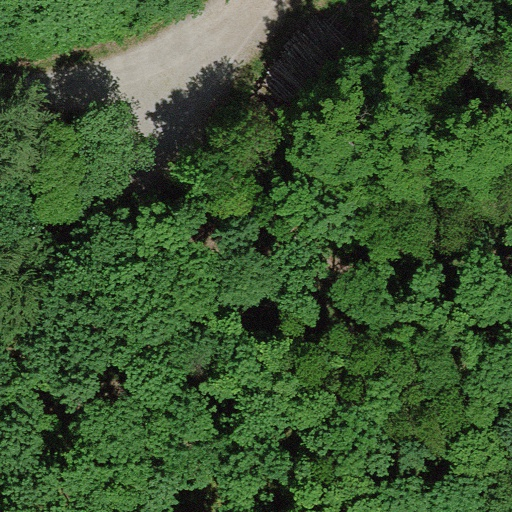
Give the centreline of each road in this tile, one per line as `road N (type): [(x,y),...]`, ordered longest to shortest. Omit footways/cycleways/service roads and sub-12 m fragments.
road 1 (track): [(0,307),(126,186),(154,139),(163,102)]
road 2 (track): [(0,95),(112,93),(163,102)]
road 3 (track): [(163,102),(252,0)]
